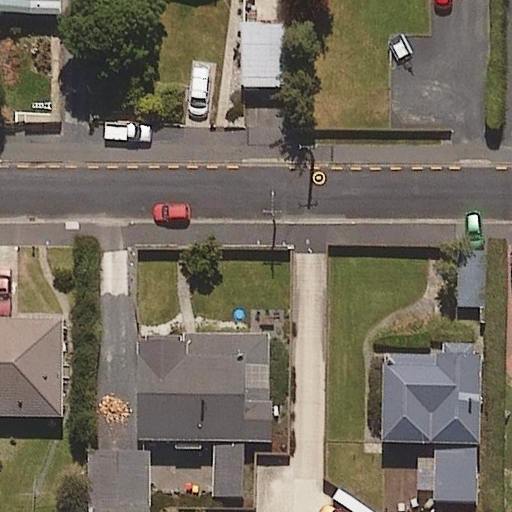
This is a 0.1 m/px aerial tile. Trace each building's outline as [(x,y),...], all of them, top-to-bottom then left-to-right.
[(60,0),(0,0),(0,15),(60,15),(60,0)] [(287,87),(285,25),(243,26),(245,89),(287,87)] [(0,417),(63,417),(63,321),(0,320),(0,417)] [(268,404),(268,337),(145,337),(145,346),(139,346),(138,443),(175,443),(175,450),(200,450),(201,443),(214,443),(214,497),(242,497),(242,443),(273,443),(273,404),(268,404)] [(439,347),(439,357),(396,358),(396,365),(383,365),(385,445),(435,444),(436,503),(479,502),(478,446),(483,446),(481,364),(477,364),(477,347),(439,347)] [(151,511),(151,452),(89,452),(89,511),(151,511)]
